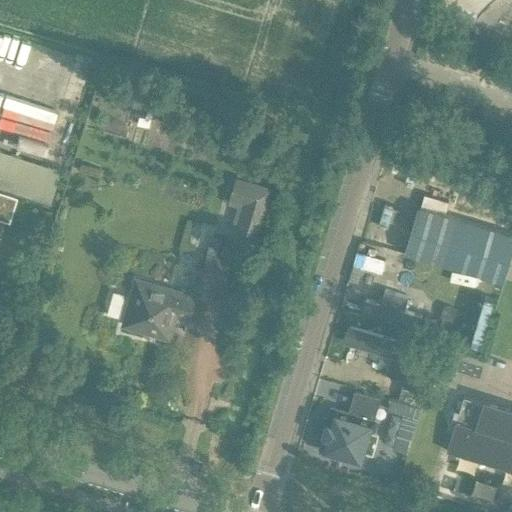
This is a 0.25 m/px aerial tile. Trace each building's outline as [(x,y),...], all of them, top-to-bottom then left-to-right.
[(135,112),(135,114),(135,115),(136,115),(137,115),(139,116),(139,117),(138,122),(138,123),(139,123),(139,124),(142,125),(143,125),(144,125),(145,125),(146,126),(148,126),(149,126),(150,124),(151,120),(152,118),(152,116),(152,115),(153,113),(154,110),(153,109),(151,108),(150,107),(150,108),(149,107),(148,106),(146,106),(143,105),(142,105),(140,105),(140,104),(138,104),(138,105),(137,107),(137,105),(136,109),(136,110),(136,111),(135,112)] [(0,151),(0,188),(49,203),(59,170),(57,169),(30,161),(0,151)] [(235,176),(228,203),(237,206),(231,227),(259,235),(272,187),(235,176)] [(0,191),(0,218),(8,221),(16,196),(0,191)] [(503,282),(511,249),(511,234),(420,207),(406,253),(503,282)] [(223,285),(230,263),(206,255),(199,278),(223,285)] [(190,320),(197,295),(184,291),(183,293),(136,279),(123,324),(169,337),(176,316),(190,320)] [(408,296),(385,290),(382,303),(364,299),(361,312),(400,323),(408,296)] [(404,379),(398,397),(418,404),(429,368),(410,362),(415,345),(350,325),(344,342),(391,356),(386,373),(404,379)] [(364,449),(372,452),(378,433),(370,431),(380,398),(356,390),(349,413),(334,408),(330,419),(327,418),(321,436),(326,437),(323,448),(361,459),(364,449)] [(511,468),(511,413),(508,412),(510,408),(480,399),(480,400),(483,401),(479,415),(461,409),(465,394),(464,394),(447,449),(511,468)]
